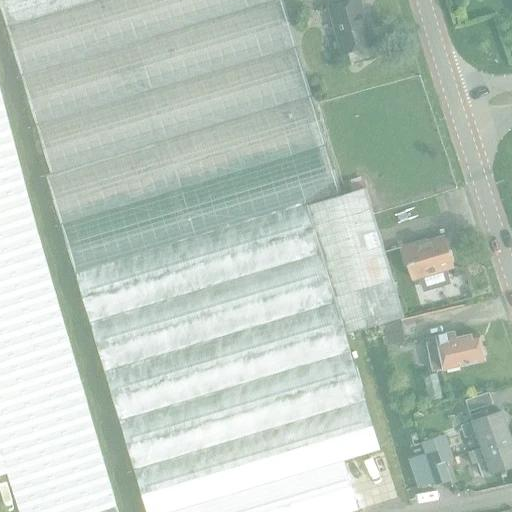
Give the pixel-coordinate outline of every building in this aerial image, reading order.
[(341,196),(312,97),(290,22),(283,0),(0,0),(0,8),(18,70),(50,174),(45,175),(71,261),(107,385),(138,488),(145,511),(353,511),(393,500),(359,385),(343,333),(304,207),(341,196)] [(371,46),(357,0),(355,0),(328,8),(341,55),(371,46)] [(0,477),(8,475),(14,498),(18,511),(115,511),(99,454),(58,309),(37,235),(0,94),(0,477)] [(364,189),(341,196),(304,207),(343,333),(376,324),(402,317),(400,310),(364,189)] [(452,266),(443,238),(426,243),(425,239),(402,246),(412,279),(422,276),(425,287),(448,280),(444,269),(452,266)] [(407,342),(401,321),(380,326),(386,348),(407,342)] [(485,354),(484,347),(479,346),(477,334),(455,338),(454,333),(434,337),(435,341),(425,342),(431,371),(482,361),(482,357),(485,354)] [(437,374),(425,377),(430,400),(442,398),(437,374)] [(491,405),(487,394),(465,402),(468,413),(491,405)] [(500,412),(484,417),(482,412),(469,416),(472,423),(460,427),(464,439),(476,435),(481,449),(509,439),(500,412)] [(442,436),(421,443),(429,466),(450,459),(442,436)] [(511,447),(509,439),(481,449),(467,454),(471,466),(479,464),(484,479),(511,469),(511,447)] [(436,486),(451,480),(445,463),(451,461),(450,459),(429,466),(436,486)]
